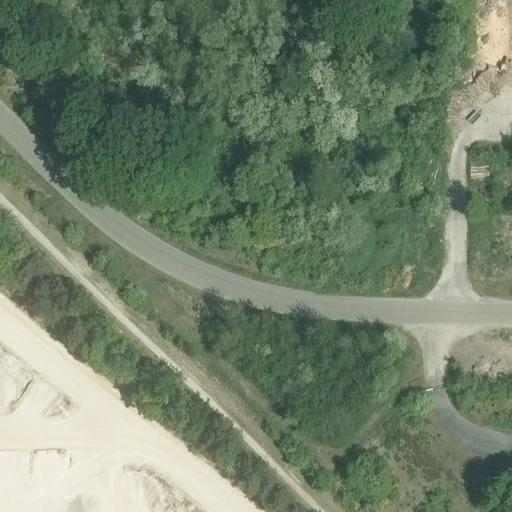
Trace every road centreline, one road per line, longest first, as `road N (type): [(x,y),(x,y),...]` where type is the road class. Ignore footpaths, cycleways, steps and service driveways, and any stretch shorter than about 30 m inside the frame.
road 1 (unclassified): [(0,124),(125,243),(223,294),(320,315),(511,321)]
road 2 (track): [(330,511),(0,179)]
road 3 (track): [(0,322),(214,511)]
